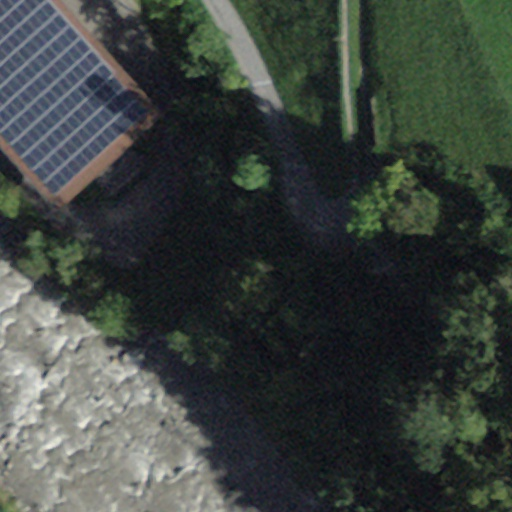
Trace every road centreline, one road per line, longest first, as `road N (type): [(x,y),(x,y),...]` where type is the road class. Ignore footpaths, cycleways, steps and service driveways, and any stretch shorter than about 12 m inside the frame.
road 1 (track): [(511,392),(309,213),(257,84),(204,0)]
road 2 (track): [(309,213),(336,221),(356,204),(362,146),(352,87),(353,0)]
